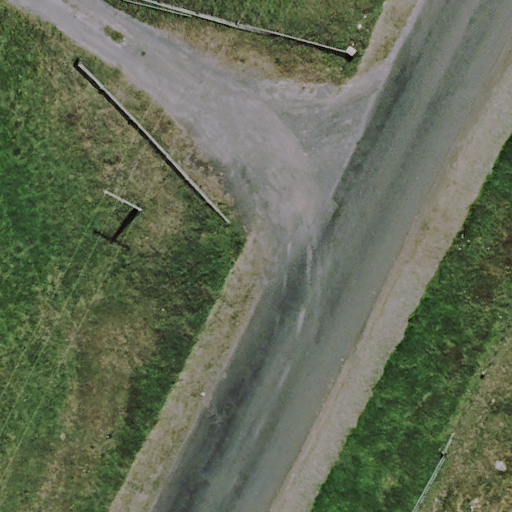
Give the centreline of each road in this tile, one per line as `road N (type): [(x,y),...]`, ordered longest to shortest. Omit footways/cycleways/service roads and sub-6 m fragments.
road 1 (unclassified): [(199,511),(466,0)]
road 2 (track): [(374,165),(83,0)]
road 3 (track): [(240,431),(346,511)]
